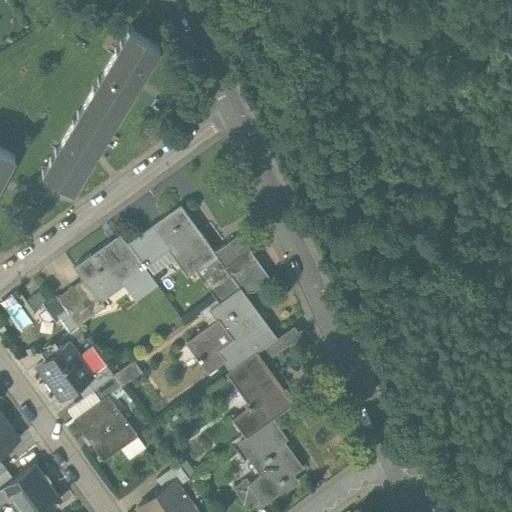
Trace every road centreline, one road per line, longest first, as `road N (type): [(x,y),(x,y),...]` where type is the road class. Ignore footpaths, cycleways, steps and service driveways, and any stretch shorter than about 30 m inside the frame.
road 1 (residential): [(394,460),(228,108)]
road 2 (residential): [(228,108),(0,289)]
road 3 (residential): [(0,364),(109,511)]
